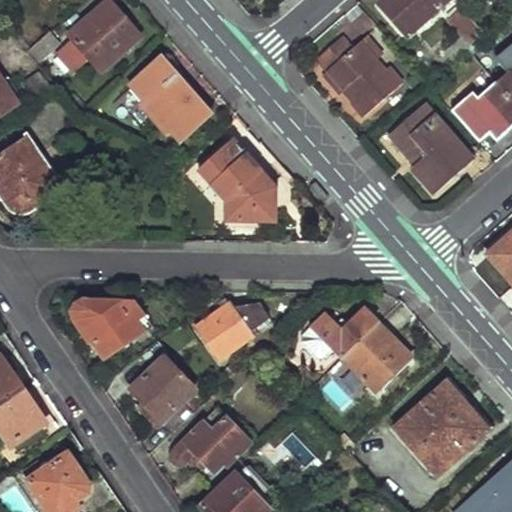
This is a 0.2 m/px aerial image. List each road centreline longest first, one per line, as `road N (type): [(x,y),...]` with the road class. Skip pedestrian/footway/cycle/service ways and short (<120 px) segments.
road 1 (residential): [(0,270),(47,261),(323,266),(414,257)]
road 2 (residential): [(0,277),(159,511)]
road 3 (residential): [(414,257),(246,69)]
road 4 (residential): [(511,369),(414,257)]
road 5 (residential): [(414,257),(511,179)]
